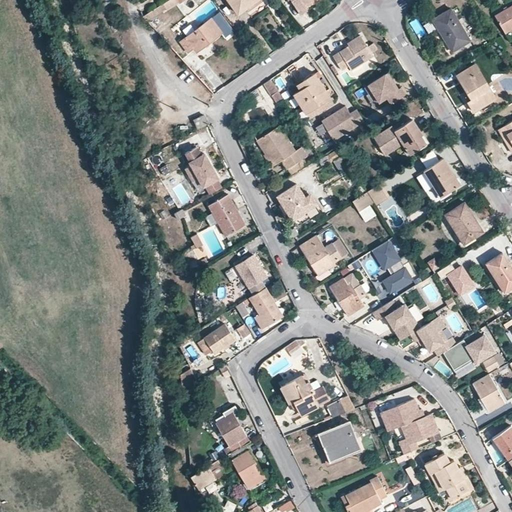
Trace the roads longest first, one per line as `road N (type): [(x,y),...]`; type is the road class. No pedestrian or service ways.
road 1 (residential): [(313,319),(376,347),(435,387),(481,451),(511,511)]
road 2 (residential): [(506,205),(376,0)]
road 3 (residential): [(311,511),(247,369),(259,352),(313,319)]
road 4 (residential): [(224,109),(226,134),(313,319)]
road 5 (residential): [(366,0),(237,87),(224,109)]
road 6 (residential): [(224,109),(167,83),(125,0)]
